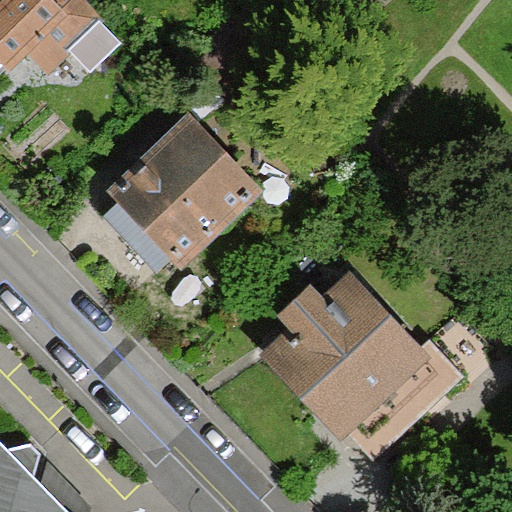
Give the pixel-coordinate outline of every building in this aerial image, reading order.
[(100,20),(81,0),(15,0),(0,15),(0,55),(2,57),(10,65),(30,46),(51,67),(70,49),(100,20)] [(281,58),(240,17),(197,58),(239,100),(270,69),(281,58)] [(123,43),(100,20),(70,49),(92,73),(123,43)] [(255,192),(192,126),(120,190),(127,198),(177,253),(184,260),(255,192)] [(177,253),(127,198),(108,216),(157,271),(177,253)] [(418,355),(354,289),(277,358),(342,425),(418,355)] [(418,355),(342,425),(371,457),(461,375),(431,343),(418,355)] [(0,456),(34,490),(42,454),(33,445),(9,450),(0,440),(0,456)] [(35,511),(40,498),(34,490),(0,456),(0,511),(35,511)] [(50,460),(40,498),(60,511),(92,511),(95,504),(50,460)]
